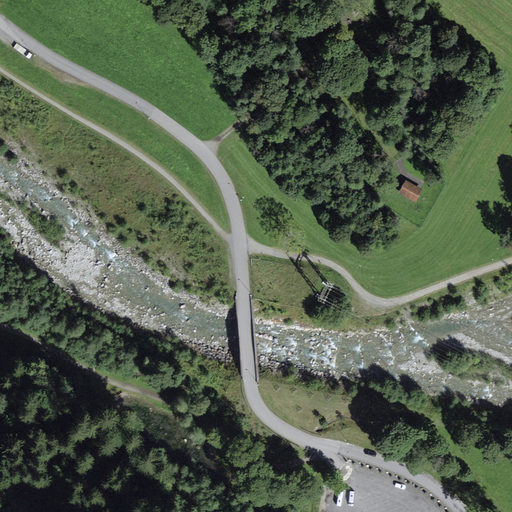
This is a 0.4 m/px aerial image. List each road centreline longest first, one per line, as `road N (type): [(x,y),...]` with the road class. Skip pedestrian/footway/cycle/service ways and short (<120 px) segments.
road 1 (unclassified): [(0,23),(168,124),(223,181),(238,241),(255,407),(285,432),(409,473),(462,511)]
road 2 (track): [(319,444),(292,463),(250,464),(232,453),(215,424),(0,326)]
road 3 (track): [(511,260),(399,302),(373,300),(316,261),(238,241)]
road 4 (track): [(202,151),(280,95),(299,92),(337,104),(384,156)]
